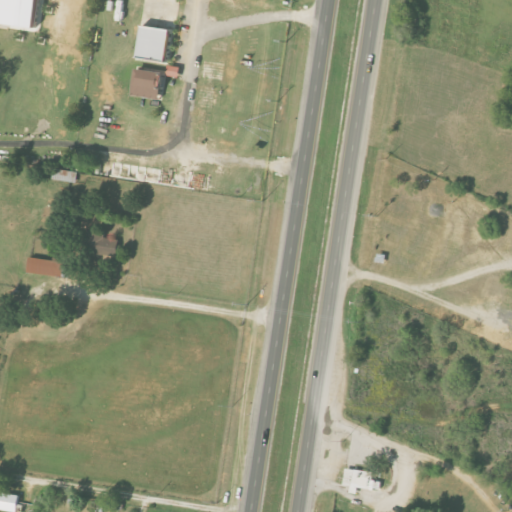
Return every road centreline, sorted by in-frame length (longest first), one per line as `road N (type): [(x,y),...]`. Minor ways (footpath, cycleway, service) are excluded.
road 1 (primary): [(331,0),(251,511)]
road 2 (primary): [(299,511),(377,0)]
